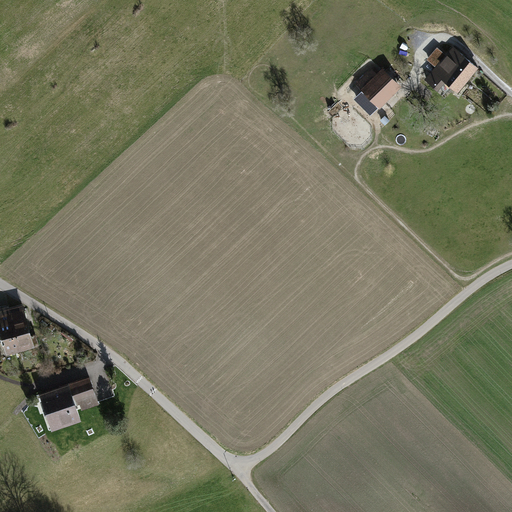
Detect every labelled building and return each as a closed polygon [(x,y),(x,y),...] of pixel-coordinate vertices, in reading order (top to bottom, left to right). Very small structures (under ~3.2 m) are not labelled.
[(453,49),(428,79),(438,87),(444,80),(456,89),(475,67),(453,49)] [(371,67),(355,84),(362,91),(354,99),(371,116),(379,108),(380,109),(402,87),(383,68),(377,74),(371,67)] [(9,308),(21,352),(36,348),(35,347),(40,345),(37,334),(32,336),(24,304),(9,308)] [(21,352),(9,308),(9,306),(0,308),(0,327),(7,355),(21,352)] [(90,376),(40,393),(53,431),(83,421),(77,406),(81,404),(83,411),(100,405),(90,376)]
